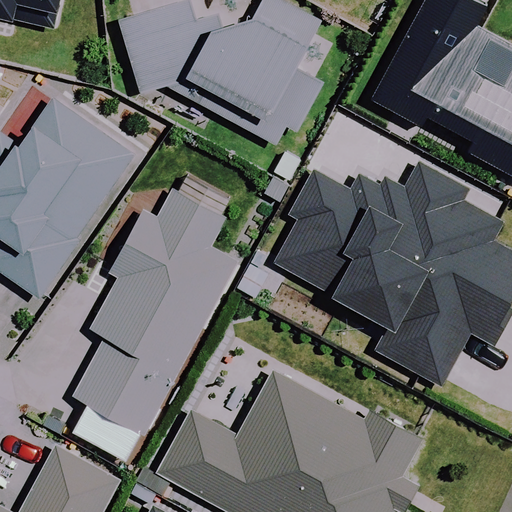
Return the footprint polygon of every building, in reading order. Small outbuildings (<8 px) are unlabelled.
[(0,0),(0,18),(56,30),(62,0),(0,0)] [(322,19),(287,0),(184,0),(183,5),(121,19),(139,96),(174,88),(278,146),(288,127),(301,134),(330,81),(298,63),(322,19)] [(481,10),(462,0),(421,0),(366,102),(511,179),(511,55),(469,32),(481,10)] [(131,156),(53,104),(23,149),(0,133),(0,274),(36,299),(131,156)] [(466,192),(414,164),(387,215),(310,174),(287,217),(296,222),(273,267),(330,297),(325,305),(381,335),(371,354),(437,389),(465,336),(490,349),(509,314),(502,310),(511,292),(511,258),(487,246),(498,226),(459,205),(466,192)] [(227,221),(173,193),(158,222),(143,214),(111,275),(119,279),(93,329),(107,337),(77,395),(87,401),(71,431),(132,463),(235,264),(211,251),(227,221)] [(369,412),(276,362),(241,429),(194,404),(161,464),(251,511),(402,511),(421,478),(403,469),(424,429),(374,402),(369,412)] [(102,511),(119,482),(57,449),(23,511),(5,511),(0,509),(0,511),(102,511)] [(176,511),(156,501),(149,511),(176,511)]
